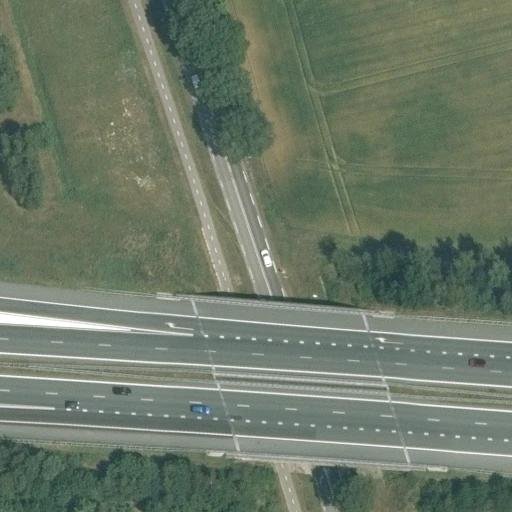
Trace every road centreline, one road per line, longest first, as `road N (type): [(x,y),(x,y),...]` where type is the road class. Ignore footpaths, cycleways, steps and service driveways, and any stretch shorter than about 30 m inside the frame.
road 1 (primary): [(337,511),(176,0)]
road 2 (motorway): [(54,394),(511,429)]
road 3 (motorway): [(511,374),(191,351)]
road 4 (motorway): [(191,351),(0,310)]
road 5 (motorway): [(191,351),(0,340)]
